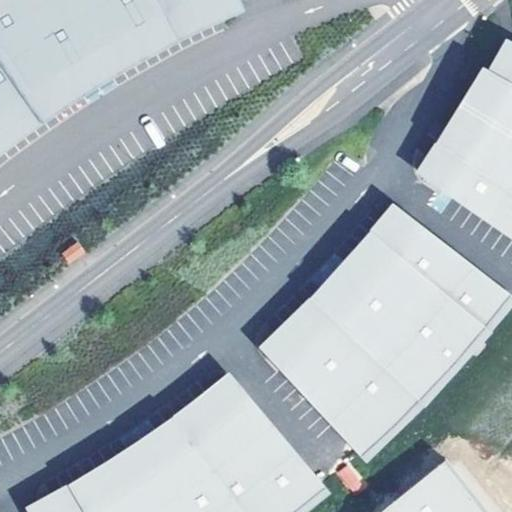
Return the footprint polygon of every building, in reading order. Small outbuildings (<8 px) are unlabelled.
[(0,0),(0,157),(66,108),(133,66),(201,30),(245,11),(240,0),(0,0)] [(428,148),(414,169),(511,237),(511,39),(505,36),(502,43),(495,58),(485,74),(477,71),(467,89),(455,109),(442,129),(428,148)] [(277,325),(258,343),(366,462),(379,450),(405,426),(429,401),(442,389),(465,363),(476,349),(488,336),(499,322),(511,305),(511,294),(391,200),(382,210),(366,230),(350,249),(333,269),(315,288),(304,299),(296,306),(277,325)] [(78,241),(62,253),(69,262),(85,250),(78,241)] [(64,483),(26,504),(29,511),(306,511),(331,493),(228,369),(192,398),(174,412),(138,436),(102,461),(64,483)] [(489,511),(444,457),(375,511),(489,511)]
